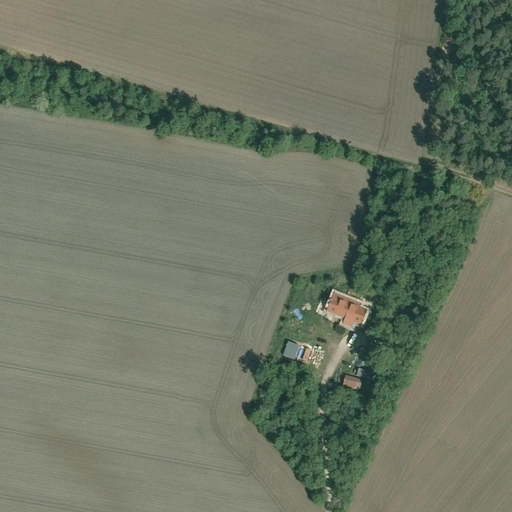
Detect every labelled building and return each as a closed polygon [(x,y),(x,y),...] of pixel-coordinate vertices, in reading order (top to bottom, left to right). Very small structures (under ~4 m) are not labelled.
[(354,302),(336,294),(329,309),(347,317),(354,302)] [(344,323),(353,326),(362,306),(354,302),(347,317),(344,323)] [(302,347),(291,342),(285,355),(296,359),(302,347)] [(376,373),(363,369),(361,376),(374,380),(376,373)] [(365,380),(348,375),(344,387),(362,392),(365,380)]
